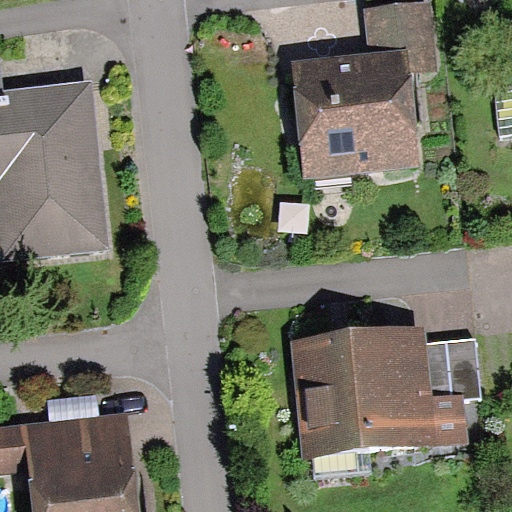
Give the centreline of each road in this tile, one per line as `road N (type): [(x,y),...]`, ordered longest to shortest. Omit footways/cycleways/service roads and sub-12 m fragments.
road 1 (residential): [(190,343),(154,0)]
road 2 (residential): [(190,343),(0,365)]
road 3 (residential): [(207,511),(190,343)]
